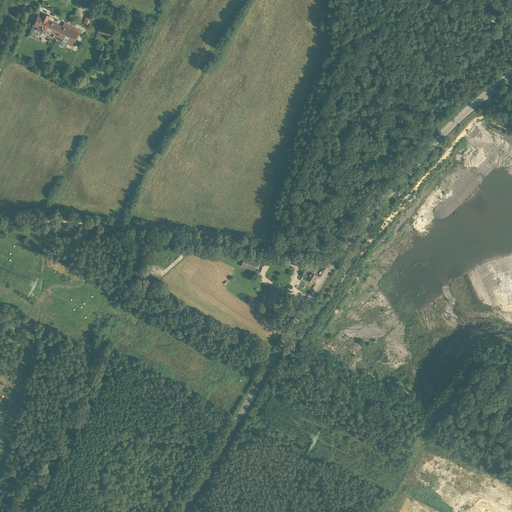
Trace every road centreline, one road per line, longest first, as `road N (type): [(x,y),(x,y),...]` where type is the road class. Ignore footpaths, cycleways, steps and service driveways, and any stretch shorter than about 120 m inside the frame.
road 1 (tertiary): [(182,511),(338,257),(448,129),(511,74)]
road 2 (track): [(302,247),(156,227),(0,223)]
road 3 (track): [(86,223),(83,283),(51,285),(32,315)]
